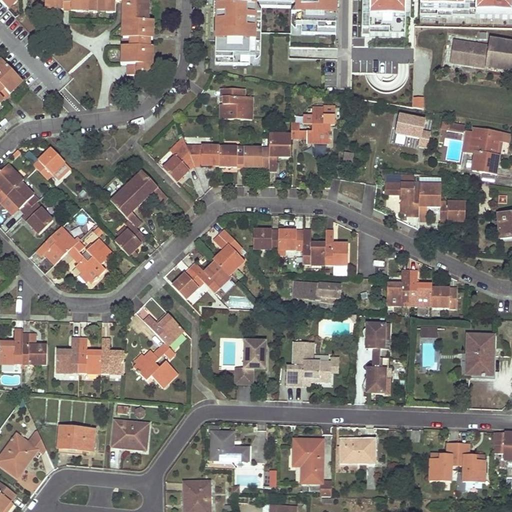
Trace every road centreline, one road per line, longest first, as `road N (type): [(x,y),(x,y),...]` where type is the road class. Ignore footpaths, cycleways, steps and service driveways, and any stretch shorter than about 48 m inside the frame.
road 1 (residential): [(511,287),(318,206),(220,207),(122,298),(102,306),(51,298),(0,244)]
road 2 (residential): [(511,421),(214,408),(195,418),(150,481)]
road 3 (residential): [(0,152),(26,130),(128,117),(150,106),(185,66),(187,0)]
road 4 (residential): [(150,481),(68,479),(37,508)]
